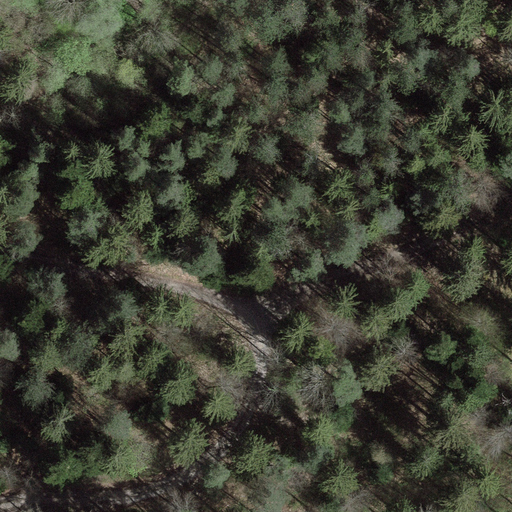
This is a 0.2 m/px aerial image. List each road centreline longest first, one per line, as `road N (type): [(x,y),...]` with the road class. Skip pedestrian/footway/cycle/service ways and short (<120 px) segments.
road 1 (track): [(511,193),(413,255),(262,311),(0,250)]
road 2 (track): [(262,311),(261,377),(251,410),(234,442),(199,473),(110,502),(0,505)]
